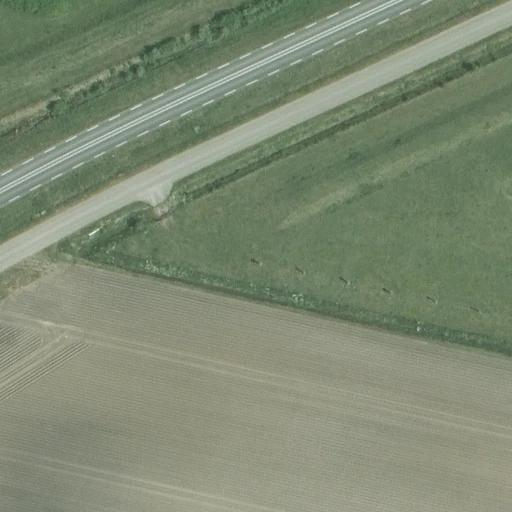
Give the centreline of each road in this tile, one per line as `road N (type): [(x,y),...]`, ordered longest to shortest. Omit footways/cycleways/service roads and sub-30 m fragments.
road 1 (unclassified): [(0,254),(511,24)]
road 2 (primary): [(0,189),(393,0)]
